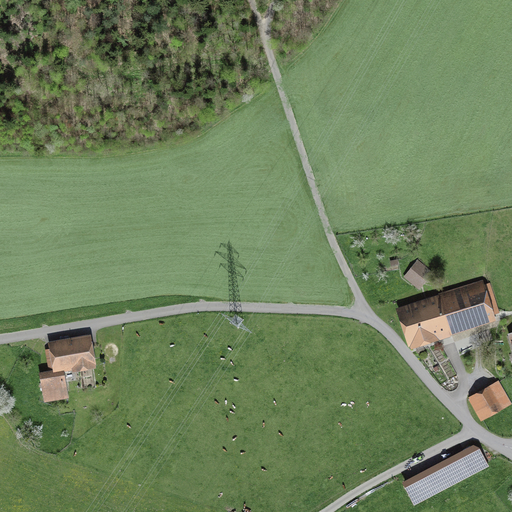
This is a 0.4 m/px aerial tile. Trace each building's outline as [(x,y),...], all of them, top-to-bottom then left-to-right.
[(430,270),(414,258),(403,273),(418,285),(430,270)] [(409,343),(497,317),(486,280),(398,306),(409,343)] [(36,368),(41,401),(68,397),(64,367),(94,363),(91,336),(43,343),(47,367),(36,368)] [(505,403),(491,381),(466,396),(481,419),(505,403)] [(415,504),(487,467),(475,445),(404,482),(415,504)]
